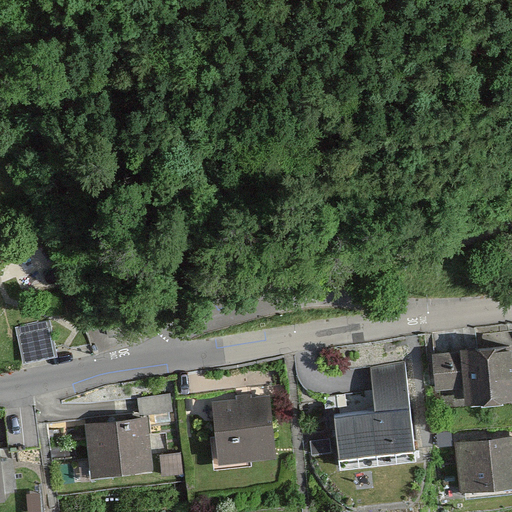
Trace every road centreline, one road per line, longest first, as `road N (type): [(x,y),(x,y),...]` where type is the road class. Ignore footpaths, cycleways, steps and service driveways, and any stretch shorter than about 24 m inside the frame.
road 1 (residential): [(104,373),(453,317)]
road 2 (track): [(511,214),(433,248),(327,264),(249,292)]
road 3 (residential): [(249,292),(453,317)]
road 4 (residential): [(249,292),(186,318),(104,373)]
